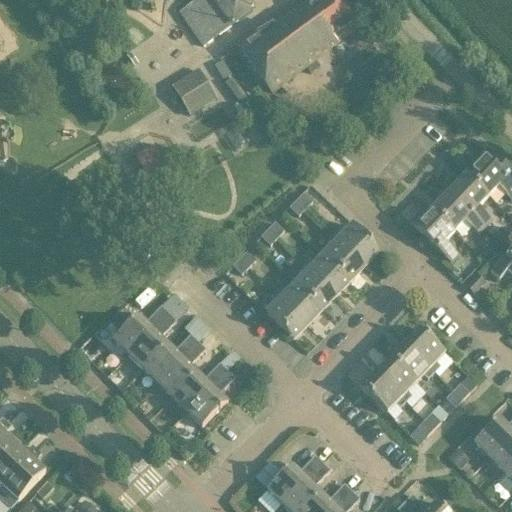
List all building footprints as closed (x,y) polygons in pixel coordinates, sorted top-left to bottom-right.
[(210,0),(200,0),(178,16),(203,50),(230,31),(231,32),(255,15),(244,0),(222,0),(215,5),(210,0)] [(295,10),(235,46),(271,95),(303,71),(309,77),(320,69),(314,62),(358,28),(336,0),(315,0),(296,12),(295,10)] [(222,63),(213,68),(222,82),(231,77),(222,63)] [(198,72),(170,89),(189,119),(217,101),(198,72)] [(154,145),(133,158),(146,179),(167,166),(154,145)] [(461,173),(488,199),(498,189),(511,202),(511,201),(511,188),(478,156),(461,173)] [(488,199),(461,173),(444,190),(484,230),(491,223),(478,210),(488,199)] [(77,180),(66,188),(74,199),(84,191),(77,180)] [(338,231),(346,223),(314,189),(306,196),(338,231)] [(484,230),(444,190),(428,207),(455,234),(466,223),(479,236),(484,230)] [(297,203),(306,212),(312,206),(303,197),(297,203)] [(306,212),(297,203),(289,211),(298,219),(306,212)] [(445,245),(455,234),(428,207),(410,225),(450,264),(456,259),(457,257),(445,245)] [(275,226),(268,233),(277,241),(283,235),(275,226)] [(333,239),(364,269),(379,254),(352,228),(343,237),(339,233),(333,239)] [(277,241),(268,233),(261,240),(270,249),(277,241)] [(502,234),(496,241),(504,249),(510,243),(502,234)] [(364,269),(333,239),(327,245),(331,249),(323,258),(350,284),(364,269)] [(494,243),(487,250),(495,258),(502,251),(494,243)] [(511,254),(492,275),(498,282),(505,274),(511,281),(511,254)] [(246,255),(240,262),(249,271),(255,264),(246,255)] [(350,284),(323,258),(315,266),(311,262),(305,268),(335,298),(350,284)] [(450,264),(448,267),(456,274),(464,266),(456,259),(450,264)] [(249,271),(240,262),(232,270),(241,278),(249,271)] [(335,298),(305,268),(298,275),(303,279),(294,287),(321,313),(335,298)] [(321,313),(294,287),(286,296),(282,291),(276,297),(307,327),(321,313)] [(307,327),(276,297),(270,303),(275,308),(265,317),(292,343),(307,327)] [(123,364),(168,318),(160,310),(146,324),(139,317),(113,344),(127,357),(121,362),(123,364)] [(168,318),(123,364),(125,366),(130,361),(142,373),(169,346),(161,339),(175,325),(168,318)] [(418,330),(403,345),(433,376),(440,369),(436,365),(444,356),(418,330)] [(175,352),(169,346),(142,373),(155,386),(151,390),(152,392),(197,346),(189,338),(175,352)] [(433,376),(403,345),(388,359),(415,386),(424,378),(427,381),(433,376)] [(197,346),(152,392),(154,394),(159,389),(171,401),(197,374),(190,367),(204,352),(197,346)] [(388,359),(374,374),(405,404),(411,398),(407,394),(415,386),(388,359)] [(204,381),(197,374),(171,401),(185,415),(180,419),(181,420),(226,374),(219,366),(204,381)] [(237,377),(235,379),(248,392),(259,380),(255,377),(246,368),(237,377)] [(226,374),(181,420),(184,422),(188,418),(200,430),(227,403),(219,396),(234,381),(226,374)] [(405,404),(374,374),(359,389),(386,415),(394,408),(398,411),(405,404)] [(467,380),(459,388),(468,397),(477,389),(467,380)] [(459,388),(452,395),(462,404),(468,397),(459,388)] [(462,404),(452,395),(445,402),(454,412),(462,404)] [(424,424),(434,433),(440,426),(431,417),(424,424)] [(484,466),(511,438),(511,422),(507,428),(500,421),(474,447),(487,460),(482,464),(484,466)] [(434,433),(424,424),(416,432),(426,441),(434,433)] [(5,426),(0,431),(0,460),(13,446),(4,437),(10,430),(5,426)] [(511,438),(484,466),(486,468),(491,464),(503,476),(511,467),(511,438)] [(23,456),(13,446),(0,460),(0,488),(1,489),(36,453),(31,449),(23,456)] [(36,453),(1,489),(17,504),(44,475),(32,464),(40,457),(36,453)] [(276,511),(322,466),(314,458),(299,473),(292,466),(266,492),(281,506),(276,511)] [(329,473),(322,466),(276,511),(282,511),(284,510),(286,511),(304,511),(322,495),(315,487),(329,473)] [(270,467),(256,480),(264,489),(278,475),(270,467)] [(511,467),(503,476),(511,485),(511,492),(511,493),(511,494),(511,467)] [(46,484),(36,497),(43,503),(54,490),(46,484)] [(322,495),(304,511),(333,511),(351,494),(343,486),(328,501),(322,495)] [(333,511),(347,511),(358,501),(351,494),(333,511)] [(411,497),(403,505),(410,511),(440,511),(433,504),(426,511),(411,497)]
